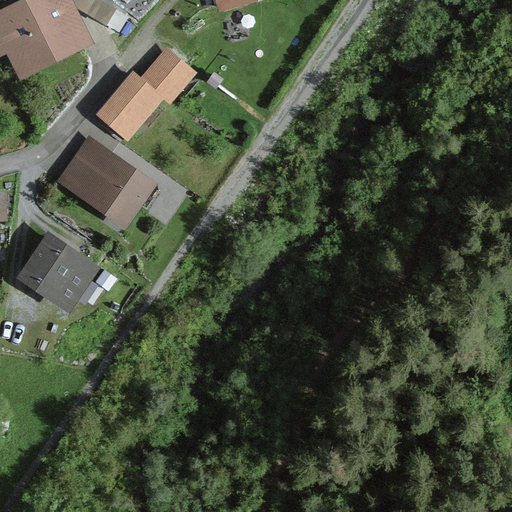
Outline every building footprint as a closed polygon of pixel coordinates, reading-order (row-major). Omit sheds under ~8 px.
[(14,44),(25,65),(79,38),(59,0),(8,0),(0,4),(0,15),(2,21),(0,21),(0,48),(1,51),(14,44)] [(235,6),(233,0),(214,0),(216,6),(225,9),(235,6)] [(169,97),(190,73),(167,53),(146,78),(169,97)] [(127,135),(160,94),(136,75),(103,116),(127,135)] [(67,177),(125,217),(148,184),(90,144),(67,177)] [(24,273),(69,304),(92,270),(48,239),(24,273)]
